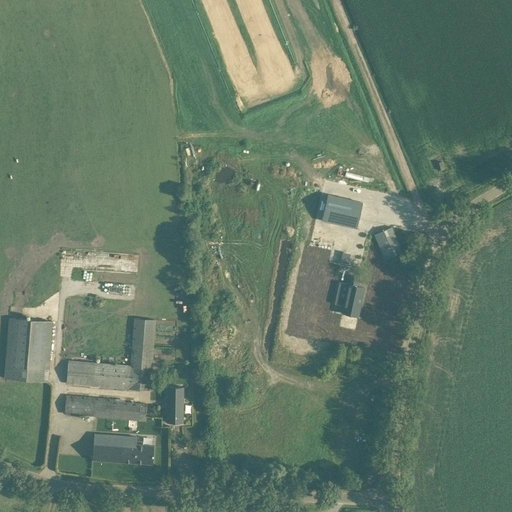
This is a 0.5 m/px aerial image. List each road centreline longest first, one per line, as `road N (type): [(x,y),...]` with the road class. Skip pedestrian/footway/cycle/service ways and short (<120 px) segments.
road 1 (unclassified): [(384,491),(367,502),(68,490),(0,463)]
road 2 (unclassified): [(384,491),(433,250),(452,222),(511,184)]
road 3 (track): [(433,250),(332,0)]
